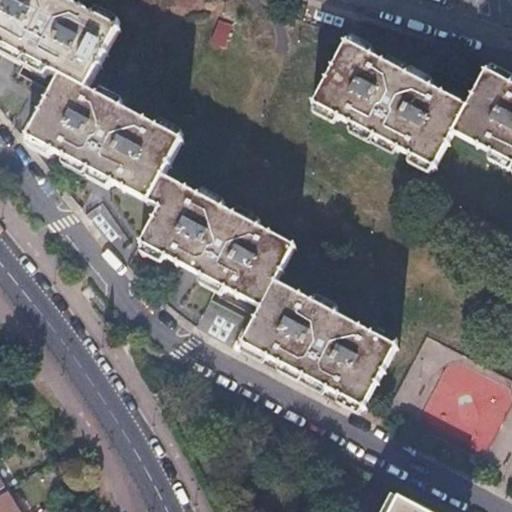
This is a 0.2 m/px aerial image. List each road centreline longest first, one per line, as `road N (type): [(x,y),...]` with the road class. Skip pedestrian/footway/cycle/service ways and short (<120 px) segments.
road 1 (residential): [(0,154),(116,280),(120,300),(170,338),(485,511)]
road 2 (tertiary): [(168,511),(122,426),(42,313)]
road 3 (residential): [(511,35),(385,0)]
